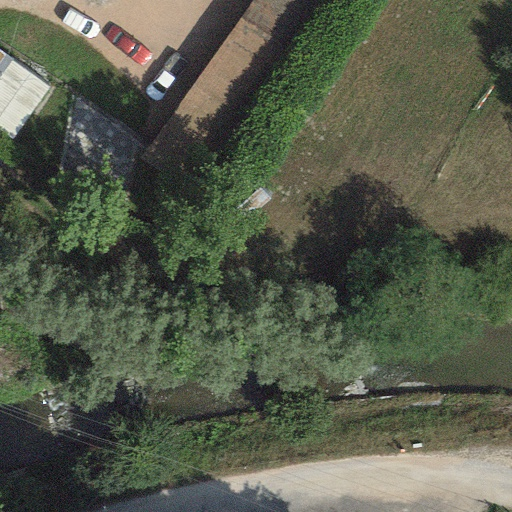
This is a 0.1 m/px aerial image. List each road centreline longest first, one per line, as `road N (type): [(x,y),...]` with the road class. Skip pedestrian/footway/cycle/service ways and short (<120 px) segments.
road 1 (track): [(511,487),(350,477),(159,511)]
road 2 (track): [(0,176),(125,281)]
